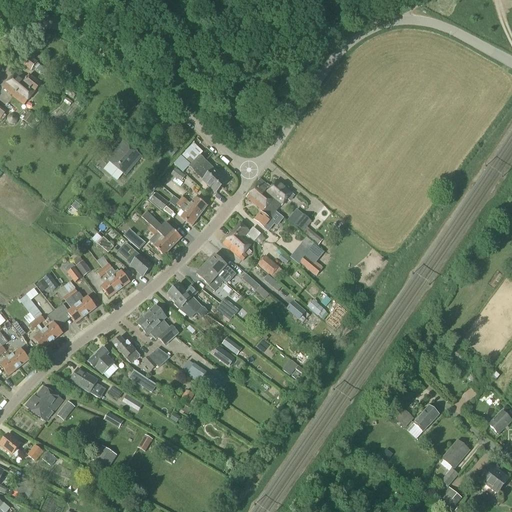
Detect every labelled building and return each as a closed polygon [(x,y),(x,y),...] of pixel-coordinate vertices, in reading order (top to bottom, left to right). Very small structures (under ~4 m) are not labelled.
[(22,64),(33,72),(39,64),(28,55),(22,64)] [(3,88),(13,96),(12,97),(23,106),(41,85),(30,76),(27,79),(18,72),(3,88)] [(115,110),(125,118),(134,105),(124,98),(115,110)] [(24,120),(28,123),(33,117),(29,113),(24,120)] [(107,161),(125,176),(140,158),(123,143),(107,161)] [(185,151),(190,157),(194,161),(221,188),(227,182),(214,169),(213,170),(209,166),(210,165),(206,161),(200,155),(203,153),(193,143),(185,151)] [(172,147),(167,153),(169,155),(171,157),(176,151),(177,151),(172,147)] [(221,188),(194,161),(190,157),(186,161),(190,166),(189,167),(215,194),(221,188)] [(176,178),(181,182),(185,176),(176,170),(171,175),(176,178)] [(181,182),(176,178),(173,182),(180,188),(183,184),(181,182)] [(259,196),(276,211),(281,205),(282,206),(287,200),(288,201),(291,201),(293,198),(293,194),(275,181),(269,189),(259,181),(253,189),(260,195),(259,196)] [(253,189),(246,198),(263,211),(261,213),(255,220),(264,228),(269,231),(275,224),(270,220),(276,212),(276,211),(259,196),(260,195),(253,189)] [(88,196),(90,210),(101,208),(99,195),(88,196)] [(151,201),(162,210),(167,203),(156,195),(151,201)] [(179,202),(199,217),(207,207),(196,199),(191,205),(182,198),(179,202)] [(70,208),(77,213),(81,208),(75,202),(70,208)] [(199,217),(179,202),(176,205),(182,209),(181,210),(185,213),(180,219),(191,227),(199,217)] [(181,239),(172,229),(171,229),(166,224),(162,228),(146,213),(147,214),(143,218),(142,217),(141,218),(151,226),(154,230),(172,248),(181,239)] [(294,226),(318,246),(321,241),(306,228),(310,223),(302,216),(294,226)] [(320,220),(313,230),(320,234),(327,225),(320,220)] [(246,236),(254,243),(260,235),(252,228),(249,232),(240,225),(233,233),(237,236),(239,237),(240,237),(243,239),(246,236)] [(172,248),(154,230),(151,226),(147,230),(151,233),(154,236),(149,242),(154,247),(163,257),(172,248)] [(145,244),(129,230),(123,237),(139,251),(145,244)] [(237,236),(233,233),(223,245),(240,260),(254,243),(246,236),(243,239),(240,237),(239,237),(237,236)] [(311,250),(315,244),(306,236),(301,241),(311,250)] [(102,239),(99,244),(101,246),(107,251),(111,246),(103,239),(102,239)] [(140,257),(127,244),(119,253),(131,266),(142,278),(152,268),(140,257)] [(76,267),(82,262),(76,253),(70,258),(76,267)] [(214,256),(205,266),(218,277),(223,282),(232,273),(226,267),(226,268),(214,256)] [(301,263),(316,276),(321,270),(306,257),(301,263)] [(259,266),(276,280),(283,272),(265,258),(259,266)] [(76,267),(83,277),(91,272),(83,262),(82,262),(76,267)] [(103,270),(106,273),(111,269),(109,265),(103,270)] [(223,282),(218,277),(205,266),(197,275),(215,292),(223,282)] [(67,274),(74,285),(82,279),(74,269),(67,274)] [(106,273),(111,280),(119,291),(129,284),(121,272),(119,274),(118,271),(115,273),(112,269),(111,269),(106,273)] [(106,273),(103,270),(97,274),(100,278),(106,273)] [(242,279),(256,293),(260,287),(246,275),(242,279)] [(263,281),(278,293),(282,287),(267,276),(263,281)] [(119,291),(111,280),(101,288),(109,299),(119,291)] [(41,290),(46,286),(42,281),(37,286),(41,290)] [(191,309),(197,313),(203,317),(207,313),(194,299),(199,294),(191,286),(186,291),(179,285),(174,290),(191,309)] [(26,296),(30,301),(38,295),(33,290),(26,296)] [(191,309),(174,290),(168,296),(175,304),(175,305),(179,310),(190,319),(197,313),(191,309)] [(77,305),(86,317),(96,309),(87,298),(83,301),(78,294),(72,299),(77,305)] [(66,303),(72,299),(69,295),(63,299),(66,303)] [(35,321),(40,317),(42,316),(30,301),(26,296),(20,301),(35,321)] [(86,317),(77,305),(72,299),(66,303),(65,304),(70,311),(67,313),(75,324),(86,317)] [(220,305),(235,316),(238,311),(224,300),(220,305)] [(306,308),(316,318),(317,317),(321,320),(326,314),(312,301),(306,308)] [(286,310),(303,324),(309,317),(292,303),(286,310)] [(173,337),(175,338),(179,335),(171,327),(169,329),(163,322),(165,320),(155,308),(146,316),(163,334),(167,330),(173,337)] [(163,334),(146,316),(136,324),(147,336),(149,334),(156,341),(158,339),(165,347),(175,338),(173,337),(167,330),(163,334)] [(38,325),(35,321),(30,326),(33,329),(38,325)] [(43,331),(52,342),(62,335),(54,323),(43,331)] [(17,325),(13,328),(15,330),(20,337),(21,338),(25,335),(17,325)] [(52,342),(43,331),(33,339),(42,350),(52,342)] [(113,345),(126,360),(127,359),(130,363),(138,356),(135,352),(135,351),(122,337),(121,339),(120,338),(113,345)] [(221,345),(237,356),(241,350),(227,339),(221,345)] [(2,348),(5,351),(10,347),(7,343),(2,348)] [(218,348),(213,355),(229,367),(235,360),(218,348)] [(88,363),(94,369),(95,368),(102,376),(114,364),(107,357),(108,355),(102,349),(88,363)] [(10,357),(19,369),(29,361),(20,350),(10,357)] [(148,358),(155,367),(157,370),(165,363),(153,354),(148,358)] [(19,369),(10,357),(0,365),(9,376),(19,369)] [(143,362),(151,371),(155,367),(148,358),(147,358),(143,362)] [(180,372),(186,376),(193,366),(187,362),(180,372)] [(193,366),(186,376),(185,376),(216,398),(223,387),(193,366)] [(304,372),(298,367),(295,371),(301,375),(304,372)] [(70,381),(97,398),(103,389),(95,384),(97,381),(78,369),(70,381)] [(129,379),(151,394),(156,387),(134,372),(129,379)] [(469,388),(478,396),(489,386),(480,377),(469,388)] [(25,407),(46,422),(62,402),(43,387),(35,398),(33,396),(25,407)] [(123,395),(114,388),(108,396),(118,403),(123,395)] [(180,401),(186,405),(193,396),(187,391),(180,401)] [(122,403),(138,413),(142,407),(126,397),(122,403)] [(57,416),(64,422),(74,408),(67,403),(57,416)] [(413,424),(422,433),(427,427),(428,427),(438,416),(428,407),(418,418),(418,419),(413,424)] [(394,420),(404,429),(413,419),(403,411),(394,420)] [(488,425),(498,435),(511,421),(501,412),(488,425)] [(169,420),(175,424),(179,418),(173,414),(169,420)] [(113,426),(118,428),(122,421),(117,418),(113,426)] [(0,444),(0,446),(11,456),(20,445),(8,435),(0,444)] [(138,448),(145,452),(151,440),(145,436),(138,448)] [(442,460),(453,469),(468,451),(457,442),(442,460)] [(27,456),(35,462),(42,453),(34,447),(27,456)] [(97,464),(106,470),(115,456),(106,450),(97,464)] [(385,463),(391,455),(385,451),(379,459),(385,463)] [(42,459),(51,466),(56,460),(47,453),(42,459)] [(56,470),(62,463),(59,460),(52,467),(56,470)] [(479,481),(496,494),(508,479),(490,465),(479,481)] [(441,482),(447,487),(457,475),(451,470),(441,482)] [(13,491),(21,495),(28,483),(20,479),(13,491)] [(436,501),(448,511),(449,511),(461,498),(448,488),(436,501)]
